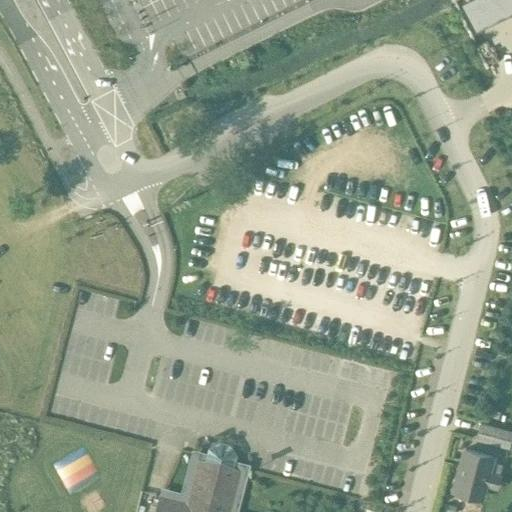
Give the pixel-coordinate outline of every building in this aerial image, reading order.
[(511,0),(468,0),(461,4),(475,32),(511,13),(511,0)] [(511,440),(511,430),(480,422),(476,439),(500,446),(499,452),(510,455),(511,447),(510,447),(511,440)] [(230,511),(242,471),(235,469),(238,455),(232,445),(221,442),(210,448),(206,462),(199,460),(187,502),(160,495),(155,511),(230,511)] [(465,448),(453,492),(482,500),(486,484),(497,486),(499,477),(489,474),(494,456),(465,448)] [(89,454),(57,468),(65,487),(98,473),(89,454)]
